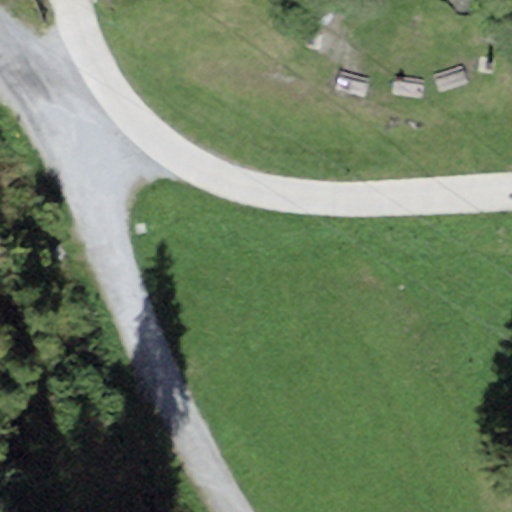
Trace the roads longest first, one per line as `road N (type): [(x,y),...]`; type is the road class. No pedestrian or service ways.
road 1 (unclassified): [(96,129),(281,197),(511,192)]
road 2 (track): [(96,129),(121,274),(236,511)]
road 3 (track): [(0,26),(96,129)]
road 4 (track): [(73,0),(96,129)]
